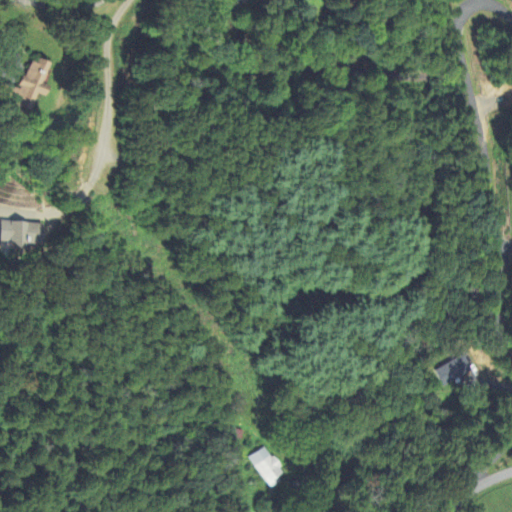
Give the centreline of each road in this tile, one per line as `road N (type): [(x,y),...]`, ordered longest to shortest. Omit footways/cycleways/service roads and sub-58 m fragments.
road 1 (residential): [(511,362),(500,345),(500,253),(456,19),(476,1),(511,19)]
road 2 (residential): [(39,217),(73,203),(101,156),(109,103),(104,47),(127,0)]
